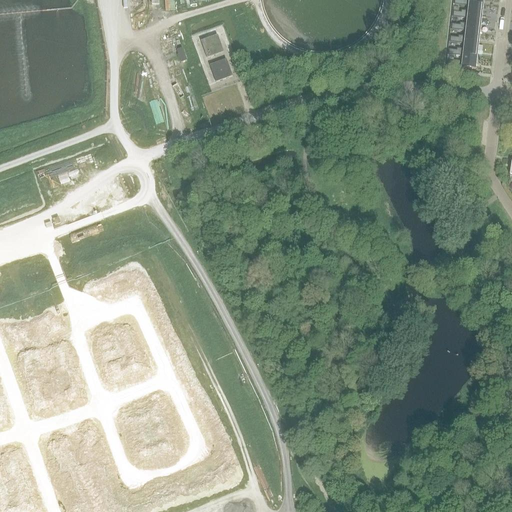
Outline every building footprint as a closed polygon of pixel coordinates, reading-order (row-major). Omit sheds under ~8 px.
[(453,12),(452,18),(460,18),(467,19),(468,17),(481,19),(482,6),(469,4),(469,6),(468,12),(461,11),(461,13),(458,13),(453,12)] [(452,25),(451,30),(459,31),(466,32),(466,30),(480,32),(481,19),(468,17),(467,19),(467,25),(460,24),(460,26),(452,25)] [(450,37),(449,43),(457,44),(465,45),(465,43),(478,44),(480,32),(466,30),(466,32),(465,37),(458,36),(458,38),(450,37)] [(207,59),(223,53),(217,36),(201,42),(207,59)] [(449,50),(448,55),(456,56),(463,57),(463,56),(477,57),(478,44),(465,43),(465,45),(464,50),(457,49),(457,51),(449,50)] [(176,51),(181,63),(187,62),(182,49),(176,51)] [(447,63),(446,68),(454,69),(462,70),(462,69),(475,70),(477,57),(463,56),(463,57),(463,63),(455,62),(455,64),(447,63)] [(210,66),(216,83),(232,77),(226,60),(210,66)]
